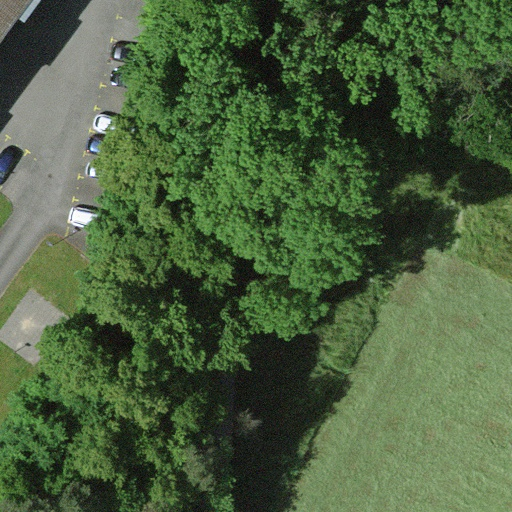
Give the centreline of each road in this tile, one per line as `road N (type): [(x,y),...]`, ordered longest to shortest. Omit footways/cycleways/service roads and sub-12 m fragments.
road 1 (residential): [(237,0),(222,415),(207,511)]
road 2 (residential): [(89,0),(54,163),(0,260)]
